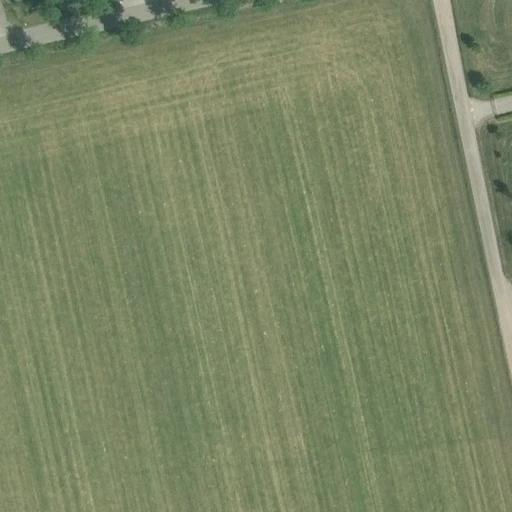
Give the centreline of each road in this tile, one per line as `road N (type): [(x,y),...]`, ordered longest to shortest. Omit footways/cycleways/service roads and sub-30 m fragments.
road 1 (track): [(511,335),(438,0)]
road 2 (unclassified): [(0,47),(204,0)]
